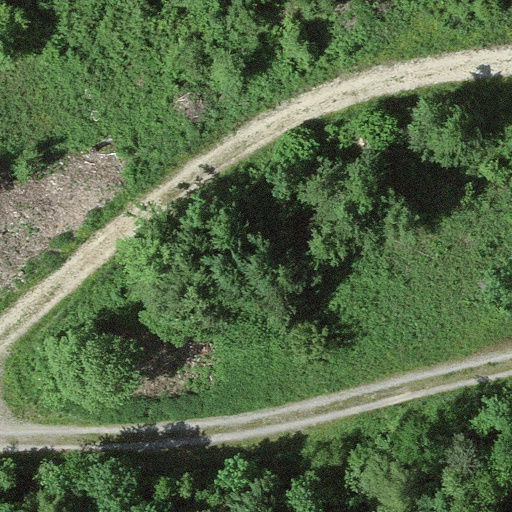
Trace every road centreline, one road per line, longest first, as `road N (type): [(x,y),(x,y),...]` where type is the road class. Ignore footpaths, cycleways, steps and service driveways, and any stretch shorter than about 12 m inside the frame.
road 1 (track): [(0,332),(95,241),(241,133),(330,88),(511,50)]
road 2 (track): [(0,445),(216,427),(511,364)]
